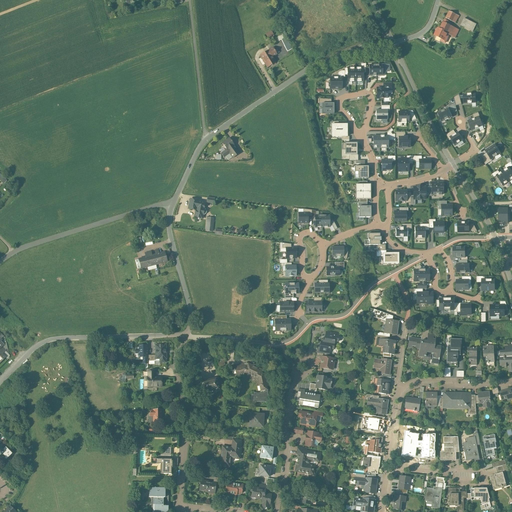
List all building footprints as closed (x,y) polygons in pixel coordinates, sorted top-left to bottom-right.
[(456,15),(449,11),(446,19),(453,22),(456,15)] [(469,21),(464,18),(461,26),(465,28),(469,21)] [(440,30),(447,34),(451,36),(454,28),(448,25),(450,22),(445,20),(440,30)] [(473,23),(469,21),(465,28),(465,29),(469,31),(473,23)] [(447,34),(440,30),(438,29),(437,30),(436,31),(436,32),(434,36),(441,39),(440,41),(445,43),(448,36),(446,35),(447,34)] [(472,33),(471,35),(468,33),(465,38),(473,42),(476,35),(472,33)] [(282,40),(288,51),(292,49),(285,34),(278,37),(280,41),(282,40)] [(272,57),(269,51),(260,56),(267,68),(276,63),(272,57)] [(379,65),(369,65),(369,68),(369,76),(376,76),(384,76),(384,64),(379,64),(379,65)] [(369,76),(369,68),(366,68),(366,77),(376,76),(369,76)] [(330,77),(330,89),(342,89),(342,78),(342,77),(338,77),(330,77)] [(384,88),(377,88),(377,98),(391,98),(391,94),(387,94),(387,91),(387,88),(384,88)] [(471,94),(467,94),(467,95),(464,95),(464,99),(464,104),(468,104),(472,104),(472,103),(476,103),(475,94),(471,94)] [(322,104),(322,114),(334,114),(334,103),(331,104),(322,104)] [(446,107),(447,109),(448,108),(451,114),(457,111),(455,103),(446,107)] [(441,122),(446,121),(445,120),(452,117),(451,114),(448,108),(447,109),(437,113),(441,122)] [(376,110),(376,116),(376,121),(382,121),(382,120),(387,120),(387,112),(387,110),(381,110),(376,110)] [(408,112),(399,112),(399,122),(401,122),(401,124),(406,123),(406,122),(409,122),(409,116),(409,112),(408,112)] [(472,121),(468,123),(471,131),(475,129),(479,128),(483,126),(479,117),(474,119),(471,120),(472,121)] [(338,125),(334,125),(332,125),(332,137),(341,137),(347,137),(347,125),(338,125)] [(458,132),(449,137),(455,146),(463,141),(458,132)] [(380,136),(373,136),(373,148),(388,148),(388,141),(388,136),(384,136),(380,136)] [(405,137),(399,138),(399,148),(410,147),(410,137),(405,137)] [(236,149),(229,139),(230,139),(229,138),(222,144),(223,144),(227,150),(230,153),(236,149)] [(357,143),(342,144),(342,150),(345,150),(345,156),(349,155),(357,155),(357,143)] [(491,160),(500,154),(494,145),(485,151),(491,160)] [(236,149),(230,153),(233,158),(240,153),(236,149)] [(398,159),(398,171),(408,171),(408,164),(408,159),(406,159),(398,159)] [(387,160),(381,160),(381,171),(386,171),(386,170),(391,170),(391,162),(391,160),(387,160)] [(419,162),(419,169),(430,169),(430,160),(419,160),(419,162)] [(484,168),(478,160),(468,166),(473,175),(484,168)] [(358,179),(368,179),(368,167),(363,167),(360,167),(354,167),(354,172),(358,172),(358,179)] [(509,182),(511,180),(511,172),(509,168),(503,172),(509,182)] [(503,186),(509,182),(503,172),(496,176),(503,186)] [(431,195),(432,195),(443,195),(443,182),(431,183),(431,187),(431,195)] [(425,187),(413,187),(413,196),(413,199),(415,199),(425,199),(425,193),(425,187)] [(406,191),(395,191),(396,201),(406,201),(407,201),(406,193),(406,191)] [(198,201),(190,199),(188,209),(196,211),(198,201)] [(205,203),(198,201),(196,211),(195,217),(202,219),(203,215),(204,215),(205,215),(205,214),(206,214),(206,213),(206,212),(206,211),(205,210),(204,209),(205,203)] [(452,216),(452,205),(446,205),(441,205),(441,207),(441,216),(452,216)] [(367,207),(359,207),(359,218),(371,218),(371,207),(367,207)] [(508,223),(508,208),(498,208),(499,223),(508,223)] [(407,210),(394,210),(394,222),(407,221),(407,210)] [(303,213),(298,213),(298,224),(308,224),(308,217),(308,213),(303,213)] [(433,223),(433,233),(443,233),(443,223),(435,223),(433,223)] [(469,223),(458,223),(458,233),(469,232),(469,231),(469,224),(469,223)] [(420,227),(414,228),(415,239),(425,239),(425,230),(425,227),(420,227)] [(395,229),(396,237),(399,237),(399,238),(403,238),(403,237),(407,237),(407,230),(407,229),(403,229),(403,228),(402,228),(399,228),(399,229),(395,229)] [(380,234),(368,234),(368,241),(369,241),(369,245),(377,245),(380,245),(380,234)] [(339,247),(332,247),(332,256),(336,256),(336,257),(344,257),(344,248),(339,248),(339,247)] [(291,248),(286,248),(286,249),(286,258),(296,258),(296,248),(291,248)] [(465,248),(453,248),(453,257),(465,257),(465,248)] [(147,258),(139,260),(141,269),(166,262),(164,253),(159,255),(156,255),(152,257),(147,258)] [(398,264),(398,254),(385,254),(383,254),(383,257),(383,262),(387,262),(387,264),(398,264)] [(470,273),(470,264),(467,264),(459,264),(456,264),(456,274),(470,273)] [(414,270),(414,279),(416,278),(416,282),(429,282),(429,270),(425,270),(424,267),(421,268),(419,265),(415,267),(415,270),(414,270)] [(296,267),(286,267),(287,276),(296,276),(296,267)] [(326,267),(326,276),(340,276),(339,267),(326,267)] [(468,280),(457,280),(457,290),(468,290),(468,285),(468,280)] [(485,280),(482,280),(482,283),(482,291),(490,291),(490,290),(494,290),(494,280),(485,280)] [(328,283),(319,283),(314,283),(314,293),(329,293),(329,283),(328,283)] [(298,284),(286,284),(286,294),(293,294),(298,294),(298,284)] [(432,304),(432,293),(422,293),(417,293),(417,295),(417,303),(427,303),(427,304),(432,304)] [(282,302),(280,302),(280,312),(293,312),(293,302),(291,302),(282,302)] [(313,302),(306,302),(306,312),(311,312),(316,312),(321,312),(321,302),(313,302)] [(461,305),(461,312),(461,315),(466,315),(471,315),(471,305),(461,305)] [(490,305),(490,316),(496,316),(496,315),(499,315),(499,316),(504,316),(504,305),(500,305),(490,305)] [(387,314),(374,310),(371,317),(385,322),(387,314)] [(393,316),(387,314),(385,322),(387,323),(387,320),(392,321),(393,316)] [(290,320),(286,320),(277,320),(275,320),(275,331),(290,331),(290,320)] [(392,321),(387,320),(387,323),(385,334),(390,334),(397,335),(399,321),(392,321)] [(436,335),(428,334),(428,338),(421,336),(421,340),(409,338),(408,345),(416,346),(416,349),(420,349),(419,356),(425,357),(426,355),(425,355),(426,352),(433,353),(431,364),(438,365),(440,354),(441,347),(435,346),(436,335)] [(338,337),(326,335),(325,338),(324,338),(323,343),(321,342),(334,345),(334,341),(338,342),(338,337)] [(388,340),(376,339),(379,339),(378,345),(386,346),(385,354),(383,353),(383,354),(389,355),(394,355),(396,341),(388,340)] [(450,343),(450,347),(447,347),(447,359),(449,359),(448,363),(458,363),(458,356),(461,356),(461,340),(449,339),(449,343),(450,343)] [(321,342),(320,346),(319,345),(318,350),(329,352),(330,349),(333,349),(334,345),(321,342)] [(154,355),(154,359),(158,359),(158,362),(165,361),(165,359),(166,358),(166,344),(154,344),(154,355)] [(147,346),(138,346),(138,350),(137,350),(137,353),(139,353),(139,357),(140,357),(143,357),(143,359),(143,364),(144,364),(146,364),(146,363),(147,363),(147,364),(147,360),(147,355),(147,346)] [(492,348),(484,348),(484,357),(488,356),(488,363),(495,362),(494,350),(494,347),(492,348)] [(478,348),(468,348),(468,352),(470,352),(469,365),(477,365),(478,348)] [(511,355),(507,355),(507,352),(500,353),(500,361),(501,360),(502,366),(506,365),(506,367),(506,366),(509,366),(509,372),(511,371),(511,355)] [(323,357),(322,357),(321,361),(320,368),(332,370),(333,363),(334,363),(335,359),(323,357)] [(391,361),(382,360),(382,361),(375,360),(374,366),(381,367),(380,373),(389,374),(391,361)] [(244,363),(231,367),(233,375),(243,372),(245,372),(244,373),(258,379),(259,379),(261,385),(259,386),(257,387),(258,391),(260,391),(260,392),(264,392),(267,392),(267,389),(267,387),(268,386),(267,380),(265,381),(263,375),(261,373),(262,370),(260,369),(258,369),(259,367),(253,364),(253,366),(248,364),(248,365),(246,364),(245,364),(244,363)] [(324,377),(318,376),(316,385),(316,388),(316,389),(327,390),(326,389),(327,386),(330,386),(330,384),(331,384),(332,383),(331,382),(331,380),(328,380),(323,379),(324,377)] [(148,378),(147,378),(148,386),(147,386),(147,387),(161,387),(161,378),(154,378),(148,378)] [(216,379),(201,382),(204,394),(211,392),(210,393),(211,395),(212,395),(214,394),(214,391),(219,390),(218,385),(219,385),(219,384),(218,384),(216,379)] [(384,380),(374,379),(374,380),(373,386),(379,386),(378,394),(388,395),(390,384),(388,384),(388,381),(390,381),(384,380)] [(511,391),(506,393),(506,391),(500,393),(502,400),(507,399),(508,400),(511,398),(511,391)] [(264,394),(254,393),(254,395),(253,401),(253,402),(267,403),(267,392),(264,392),(264,394)] [(304,393),(303,397),(300,397),(298,405),(318,408),(320,395),(304,393)] [(437,393),(426,393),(426,399),(426,401),(425,401),(425,406),(428,406),(429,406),(436,407),(436,402),(437,402),(437,396),(437,393)] [(471,394),(443,393),(443,399),(440,398),(439,407),(439,408),(444,408),(469,411),(469,414),(476,414),(476,404),(475,396),(471,396),(471,394)] [(489,393),(478,394),(478,396),(475,396),(476,404),(480,403),(484,402),(485,407),(491,406),(489,393)] [(379,397),(367,395),(366,400),(369,400),(368,405),(374,406),(374,405),(377,405),(376,413),(386,415),(388,401),(378,400),(379,397)] [(415,399),(407,398),(406,408),(414,409),(413,412),(418,412),(419,400),(415,400),(415,399)] [(162,410),(154,410),(154,411),(150,411),(150,416),(154,416),(154,423),(162,423),(162,410)] [(314,415),(307,414),(308,413),(299,412),(298,417),(301,417),(300,424),(315,427),(316,416),(316,415),(314,415)] [(252,414),(251,414),(250,422),(253,422),(253,427),(263,428),(263,415),(259,415),(252,414)] [(383,435),(385,421),(375,419),(376,416),(372,415),(371,419),(362,417),(361,427),(368,427),(367,433),(383,435)] [(435,435),(404,432),(402,455),(433,458),(435,435)] [(317,434),(308,433),(306,445),(317,447),(318,444),(320,442),(321,436),(317,435),(317,434)] [(478,434),(473,435),(474,438),(467,439),(468,443),(465,444),(466,447),(464,447),(465,452),(465,453),(469,452),(469,455),(467,455),(468,460),(475,459),(475,461),(478,460),(478,457),(479,457),(478,453),(477,449),(476,450),(475,447),(477,447),(476,446),(480,445),(478,434)] [(495,435),(483,437),(484,443),(485,443),(486,445),(485,446),(485,450),(486,450),(488,450),(489,456),(495,455),(494,449),(496,449),(495,443),(496,443),(495,435)] [(232,448),(222,447),(220,466),(230,468),(230,463),(231,457),(239,458),(241,449),(240,449),(241,441),(233,440),(232,448)] [(375,441),(370,440),(370,442),(366,442),(365,446),(367,446),(366,452),(381,454),(382,449),(380,449),(380,448),(381,447),(381,446),(381,445),(380,444),(378,444),(378,443),(379,441),(375,441)] [(454,443),(445,443),(445,452),(440,452),(440,460),(456,460),(456,453),(456,443),(454,443)] [(6,446),(2,450),(4,452),(2,453),(1,454),(4,457),(3,458),(6,461),(13,454),(6,446)] [(273,448),(262,446),(260,458),(272,460),(273,448)] [(306,448),(298,447),(296,454),(298,455),(297,460),(298,460),(298,462),(297,462),(295,471),(305,473),(305,472),(309,472),(308,473),(313,474),(314,466),(306,465),(307,464),(308,464),(309,463),(308,462),(308,461),(307,461),(307,460),(318,461),(320,454),(306,451),(306,448)] [(373,459),(364,458),(363,466),(369,467),(368,473),(376,474),(377,474),(379,464),(380,460),(373,459)] [(160,459),(160,464),(159,474),(171,474),(171,460),(160,459)] [(505,460),(492,464),(493,469),(503,466),(506,465),(505,460)] [(271,465),(259,464),(258,475),(269,477),(271,465)] [(503,466),(497,468),(498,474),(505,472),(503,466)] [(499,475),(490,477),(493,488),(501,486),(502,488),(507,486),(504,477),(506,476),(505,472),(498,474),(499,475)] [(377,480),(366,479),(365,479),(365,475),(355,474),(355,478),(354,478),(354,481),(353,481),(353,484),(355,485),(355,484),(361,485),(362,484),(365,484),(364,493),(375,494),(377,480)] [(409,478),(400,477),(398,489),(407,490),(408,490),(409,478)] [(444,478),(437,477),(436,484),(438,484),(442,484),(442,490),(445,490),(445,484),(444,484),(445,481),(443,481),(444,478)] [(210,482),(201,481),(199,490),(206,491),(206,492),(211,493),(211,491),(215,491),(216,484),(213,484),(210,483),(210,482)] [(243,485),(229,483),(228,488),(229,488),(229,493),(230,494),(235,495),(237,494),(237,492),(239,492),(239,493),(241,493),(242,492),(243,485)] [(437,491),(433,491),(433,490),(426,489),(425,500),(433,501),(432,506),(439,507),(442,490),(442,484),(438,484),(437,491)] [(165,488),(149,488),(149,489),(149,498),(152,498),(152,508),(153,508),(157,508),(157,506),(163,506),(163,498),(165,498),(165,488)] [(257,488),(257,489),(252,488),(251,489),(250,491),(251,492),(252,493),(252,497),(256,497),(256,498),(259,499),(259,500),(263,500),(262,506),(268,507),(269,504),(270,504),(272,496),(265,494),(265,491),(259,490),(259,488),(257,488)] [(456,489),(451,489),(451,491),(448,491),(447,495),(449,495),(449,499),(451,499),(451,504),(455,504),(455,505),(455,506),(457,506),(457,511),(464,511),(464,499),(467,499),(467,492),(456,492),(456,489)] [(481,489),(470,489),(470,498),(482,498),(485,507),(486,507),(487,510),(492,509),(491,507),(489,498),(488,491),(481,491),(481,489)] [(305,493),(302,492),(301,495),(302,495),(301,499),(300,503),(308,504),(308,502),(311,500),(315,501),(315,495),(312,495),(312,494),(305,493)] [(375,497),(361,495),(361,500),(355,499),(355,504),(362,506),(362,511),(363,511),(365,511),(372,511),(374,507),(372,507),(372,504),(373,504),(374,501),(375,497)] [(396,496),(395,496),(393,510),(401,511),(402,502),(404,502),(405,497),(404,497),(396,496)]
